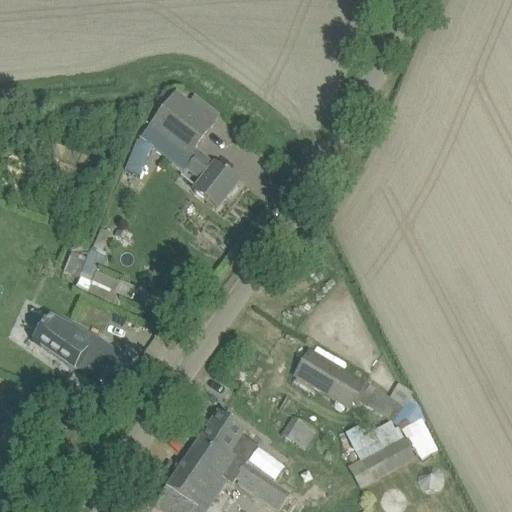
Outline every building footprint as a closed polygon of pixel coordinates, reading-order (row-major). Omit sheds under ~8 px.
[(152,128),(142,141),(153,149),(184,174),(187,170),(199,154),(195,151),(205,138),(212,128),(174,99),(166,109),(152,128)] [(138,143),(125,174),(140,179),(153,149),(138,143)] [(194,194),(202,199),(217,212),(239,185),(216,167),(215,167),(199,154),(187,170),(203,183),(194,194)] [(72,255),(64,274),(79,280),(87,261),(72,255)] [(80,282),(77,289),(89,294),(99,269),(89,264),(87,264),(80,282)] [(73,374),(75,371),(118,391),(129,367),(90,349),(93,344),(50,324),(34,348),(73,374)] [(365,386),(327,363),(310,353),(295,378),(349,411),(365,386)] [(218,415),(155,507),(162,511),(208,511),(229,482),(232,484),(236,479),(247,486),(245,489),(278,511),(280,511),(291,496),(247,467),(258,448),(242,438),(246,433),(235,426),(219,415),(218,415)] [(281,438),(303,451),(314,433),(292,420),(281,438)] [(407,441),(394,448),(404,467),(418,460),(407,441)] [(381,455),(361,465),(372,485),(391,474),(381,455)] [(421,471),(419,489),(435,491),(438,473),(421,471)]
